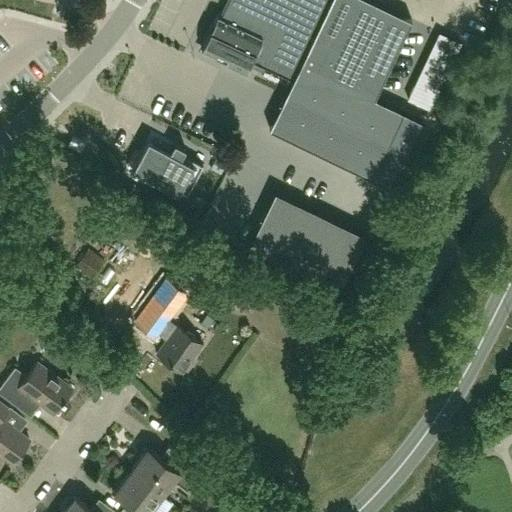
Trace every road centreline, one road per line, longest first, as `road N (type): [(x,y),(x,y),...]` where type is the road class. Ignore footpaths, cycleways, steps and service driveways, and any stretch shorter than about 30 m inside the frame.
road 1 (residential): [(0,510),(18,507),(108,401),(109,386),(95,362),(0,274)]
road 2 (tertiary): [(355,511),(427,428),(511,284)]
road 3 (residential): [(0,145),(75,74),(131,0)]
